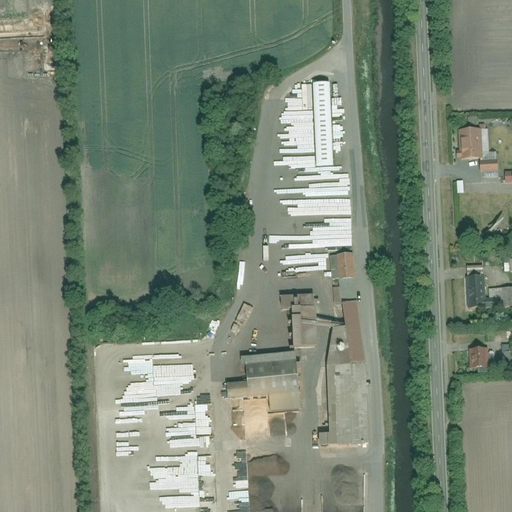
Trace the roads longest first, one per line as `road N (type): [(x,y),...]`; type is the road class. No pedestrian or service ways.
road 1 (unclassified): [(345,0),(377,511)]
road 2 (tertiary): [(441,511),(420,0)]
